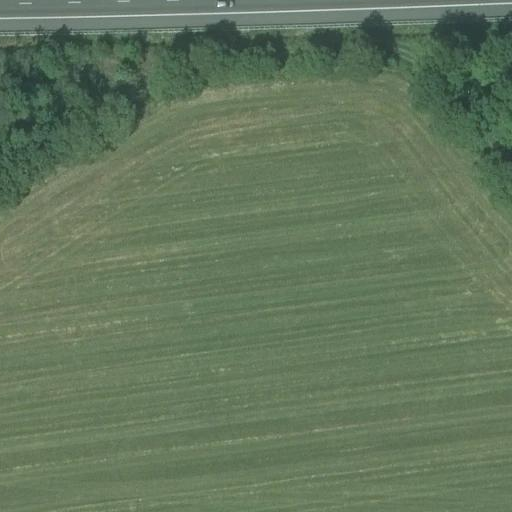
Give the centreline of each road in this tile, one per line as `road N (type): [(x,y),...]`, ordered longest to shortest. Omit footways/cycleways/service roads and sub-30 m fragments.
road 1 (track): [(0,172),(194,54),(393,49),(511,180)]
road 2 (motorway): [(0,6),(348,0)]
